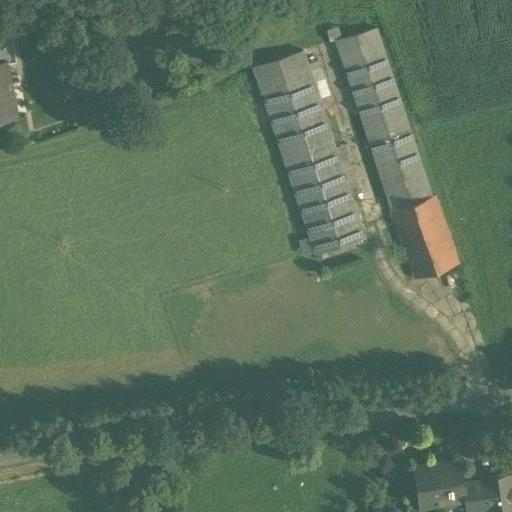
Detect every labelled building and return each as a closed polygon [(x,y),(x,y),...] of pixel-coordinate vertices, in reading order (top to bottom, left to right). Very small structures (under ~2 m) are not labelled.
[(430,196),(374,27),(334,39),(390,209),(390,210),(412,278),(457,262),(434,195),(430,196)] [(10,31),(0,33),(0,61),(4,61),(4,62),(15,60),(10,31)] [(364,237),(301,50),(252,66),(314,253),(364,237)] [(0,61),(0,111),(3,111),(4,116),(14,114),(13,112),(6,113),(0,82),(0,78),(7,77),(4,62),(4,61),(0,61)] [(459,460),(412,467),(418,507),(463,500),(464,502),(485,499),(486,511),(511,511),(511,494),(509,474),(481,478),(482,481),(462,484),(459,460)] [(151,464),(127,469),(131,485),(154,480),(152,469),(151,464)]
